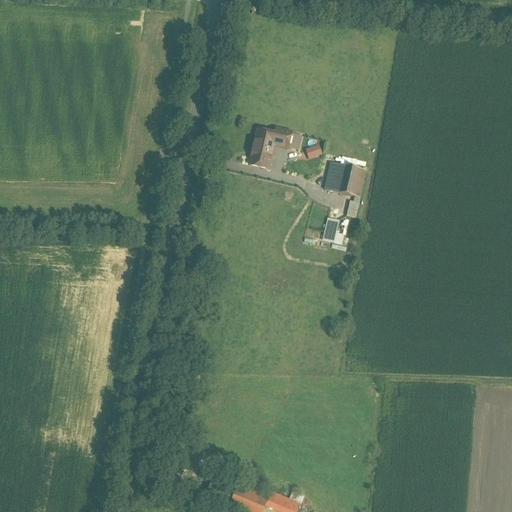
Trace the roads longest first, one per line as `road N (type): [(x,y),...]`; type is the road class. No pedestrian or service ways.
road 1 (tertiary): [(217,0),(126,511)]
road 2 (unclassified): [(238,0),(511,23)]
